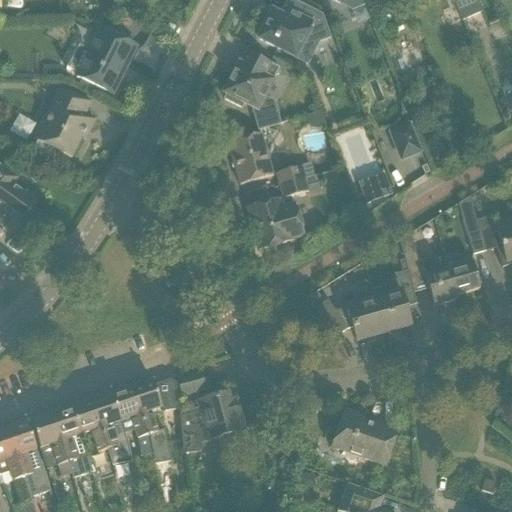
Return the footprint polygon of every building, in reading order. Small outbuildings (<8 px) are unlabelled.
[(326,0),(329,1),(330,0),(338,4),(352,12),(364,7),(360,0),(326,0)] [(452,0),(454,5),(461,21),(481,13),(475,0),(452,0)] [(258,40),(294,59),(301,45),(305,47),(329,39),(321,17),(305,8),(299,20),(285,12),(281,19),(272,14),(258,40)] [(126,68),(136,48),(100,30),(76,79),(112,96),(120,79),(117,77),(123,66),(126,68)] [(278,70),(244,52),(244,53),(245,54),(239,65),(238,64),(223,94),(226,95),(223,101),(240,109),(243,104),(251,108),(258,131),(279,125),(273,104),(263,99),(278,70)] [(88,134),(94,122),(84,116),(90,104),(59,89),(33,140),(71,159),(84,132),(88,134)] [(400,161),(419,153),(408,127),(390,135),(400,161)] [(239,187),(240,186),(272,177),(260,135),(227,144),(239,187)] [(310,165),(302,168),(305,180),(313,178),(310,165)] [(280,187),(305,180),(302,168),(276,175),(280,187)] [(15,180),(0,169),(0,227),(4,230),(11,219),(19,225),(34,204),(10,187),(15,180)] [(313,178),(305,180),(309,193),(309,194),(319,191),(315,177),(313,178)] [(376,180),(358,186),(365,206),(383,199),(391,196),(384,177),(376,180)] [(283,200),(309,193),(305,180),(280,187),(283,200)] [(460,204),(457,206),(466,237),(479,233),(476,222),(469,199),(460,204)] [(281,208),(279,200),(246,210),(258,252),(291,243),(290,241),(303,237),(294,204),(281,208)] [(487,219),(476,222),(479,233),(479,234),(490,231),(487,219)] [(498,241),(493,242),(496,250),(501,269),(507,267),(506,264),(511,262),(511,221),(506,224),(508,231),(496,235),(498,241)] [(409,234),(398,240),(398,242),(406,272),(419,269),(421,268),(424,279),(433,308),(457,301),(456,297),(455,297),(445,262),(445,263),(435,265),(434,260),(418,265),(409,235),(409,234)] [(455,255),(444,259),(445,263),(445,262),(455,297),(456,297),(479,291),(470,262),(458,265),(455,255)] [(383,335),(410,328),(404,308),(416,306),(407,273),(393,276),(394,280),(384,283),(385,288),(371,292),(374,302),(383,335)] [(316,293),(308,299),(315,310),(323,304),(316,293)] [(383,335),(374,302),(334,313),(326,302),(323,304),(315,310),(334,339),(346,331),(352,330),(356,343),(383,335)] [(202,373),(176,380),(181,398),(207,390),(202,373)] [(152,383),(131,390),(147,437),(149,436),(153,466),(169,463),(171,463),(163,432),(156,434),(150,413),(161,409),(162,413),(178,411),(175,385),(170,382),(153,388),(152,383)] [(131,390),(111,397),(120,423),(124,435),(134,432),(135,434),(137,440),(139,459),(150,457),(147,437),(131,390)] [(194,412),(179,416),(182,454),(196,453),(199,449),(199,444),(219,438),(223,437),(224,442),(240,437),(239,432),(243,431),(239,418),(237,409),(231,411),(227,395),(197,404),(198,409),(199,414),(194,415),(194,412)] [(111,397),(91,403),(107,451),(108,451),(112,468),(131,464),(126,442),(125,437),(124,435),(120,423),(111,397)] [(91,403),(71,410),(80,437),(91,433),(98,454),(107,451),(91,403)] [(68,411),(51,417),(67,464),(71,476),(72,479),(90,473),(87,457),(80,437),(71,410),(68,411)] [(383,468),(395,434),(361,423),(363,418),(345,412),(332,450),(383,468)] [(51,417),(30,424),(39,450),(46,470),(56,467),(61,479),(71,476),(67,464),(51,417)] [(27,425),(6,432),(24,487),(29,500),(30,499),(49,493),(35,452),(27,425)] [(6,432),(0,433),(0,480),(2,486),(11,483),(21,511),(33,511),(30,499),(29,500),(24,487),(6,432)] [(302,475),(298,486),(310,490),(314,479),(302,475)] [(492,496),(495,485),(484,481),(480,493),(492,496)] [(377,511),(383,498),(347,486),(338,511),(377,511)]
